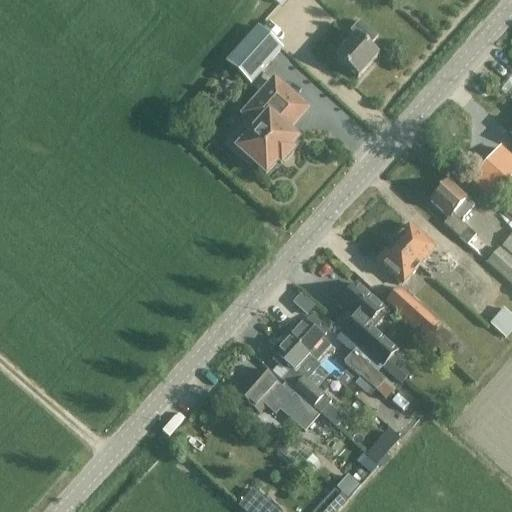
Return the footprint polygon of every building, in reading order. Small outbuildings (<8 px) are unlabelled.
[(358,80),(379,57),(370,48),(378,39),(360,22),(350,32),(356,37),(336,59),(358,80)] [(250,85),(282,50),(259,28),(227,64),(250,85)] [(275,82),(245,115),(259,128),(248,140),(244,137),(238,137),(232,144),(232,151),(245,163),(252,162),(266,174),(278,161),(281,164),(292,153),(288,149),(296,142),(286,133),(286,124),(302,107),(275,82)] [(431,202),(449,219),(443,225),(459,239),(477,256),(487,245),(468,229),(460,222),(471,210),(463,203),(466,201),(447,184),(431,202)] [(410,226),(393,245),(419,269),(436,249),(410,226)] [(511,256),(511,235),(501,247),(511,256)] [(419,269),(393,245),(376,265),(402,288),(419,269)] [(487,265),(511,286),(511,262),(499,251),(487,265)] [(357,286),(337,307),(351,320),(342,330),(384,368),(393,357),(370,336),(389,314),(357,286)] [(427,339),(439,327),(398,289),(386,302),(427,339)] [(294,303),(310,313),(316,303),(300,293),(294,303)] [(505,338),(511,330),(511,317),(503,310),(490,325),(505,338)] [(291,336),(289,338),(311,357),(318,363),(331,347),(324,341),(325,340),(323,339),(326,334),(320,328),(321,324),(313,317),(309,319),(305,323),(304,322),(299,327),(296,327),(290,333),(291,336)] [(317,364),(317,363),(311,357),(289,338),(275,354),(276,356),(272,360),(289,375),(283,383),(321,416),(331,404),(304,380),(318,365),(317,364)] [(402,385),(411,375),(404,369),(395,379),(402,385)] [(300,429),(312,415),(292,397),(291,398),(259,371),(238,395),(261,415),(266,408),(275,416),(280,411),(300,429)] [(381,464),(402,436),(389,427),(368,455),(381,464)] [(358,484),(374,467),(344,439),(328,457),(350,476),(336,492),(345,500),(359,485),(358,484)] [(282,511),(256,487),(240,504),(248,511),(282,511)]
